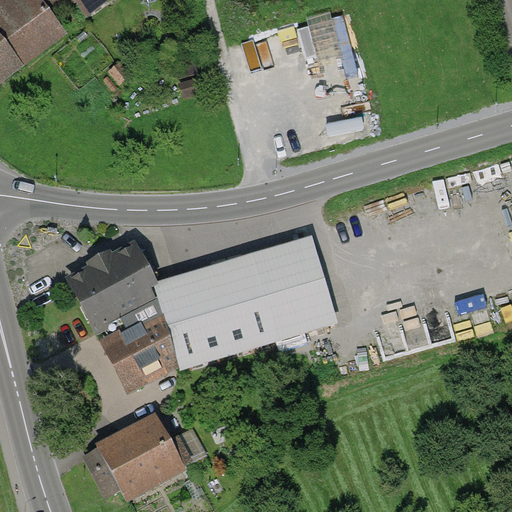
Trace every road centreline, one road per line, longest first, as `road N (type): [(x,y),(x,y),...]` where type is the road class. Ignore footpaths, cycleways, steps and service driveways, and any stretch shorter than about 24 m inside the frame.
road 1 (tertiary): [(511,127),(261,200),(193,210),(0,195)]
road 2 (track): [(211,0),(261,200)]
road 3 (secondary): [(52,511),(0,323)]
